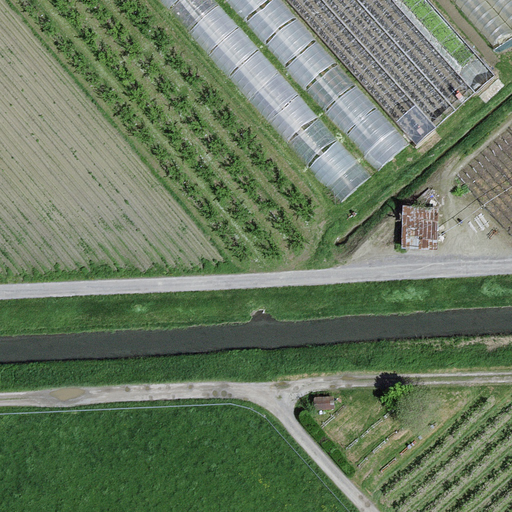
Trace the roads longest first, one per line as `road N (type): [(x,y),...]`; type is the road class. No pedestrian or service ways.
road 1 (unclassified): [(511,268),(0,293)]
road 2 (track): [(0,402),(257,391)]
road 3 (track): [(257,391),(511,377)]
road 4 (track): [(257,391),(365,511)]
